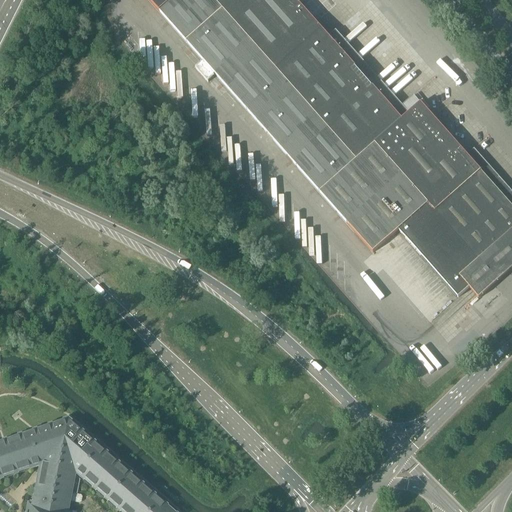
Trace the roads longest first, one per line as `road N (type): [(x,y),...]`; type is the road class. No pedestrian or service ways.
road 1 (primary): [(368,427),(307,363),(181,263),(0,176)]
road 2 (primary): [(0,215),(99,290),(286,479)]
